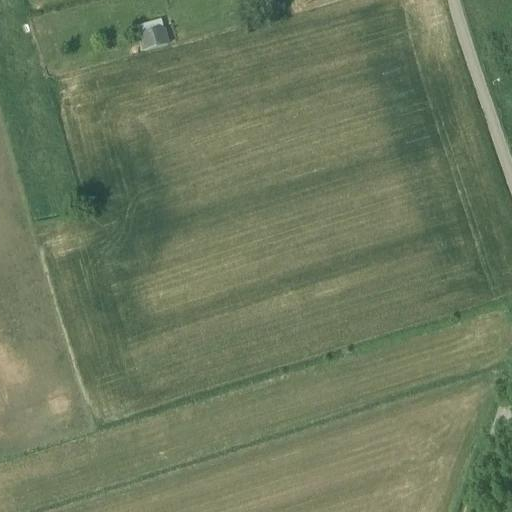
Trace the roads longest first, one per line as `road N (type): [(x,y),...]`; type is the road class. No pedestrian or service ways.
road 1 (unclassified): [(453,0),(511,178)]
road 2 (unclassified): [(511,387),(468,511)]
